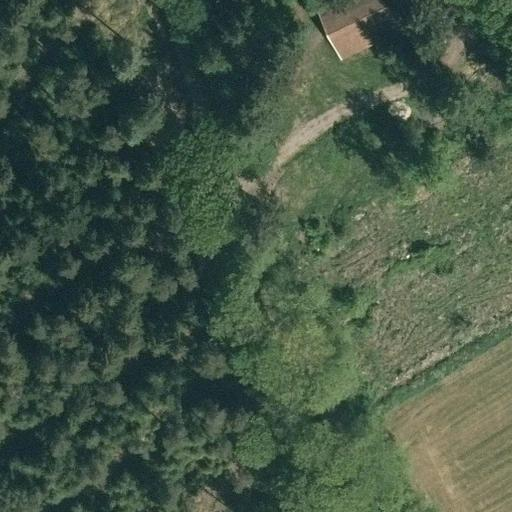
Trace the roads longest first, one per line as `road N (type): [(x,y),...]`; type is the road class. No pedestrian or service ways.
road 1 (unclassified): [(351,511),(242,284),(155,0)]
road 2 (track): [(199,156),(398,38),(445,0)]
